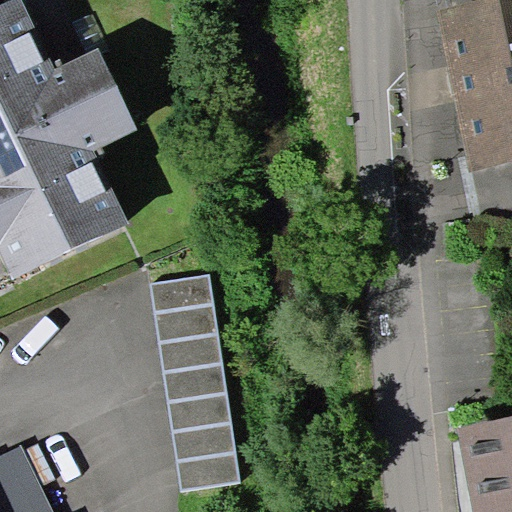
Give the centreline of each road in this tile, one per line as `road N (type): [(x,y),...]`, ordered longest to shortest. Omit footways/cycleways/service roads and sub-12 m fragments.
road 1 (residential): [(422,511),(403,316),(390,0)]
road 2 (unknown): [(0,426),(69,402),(100,411),(111,436),(117,511)]
